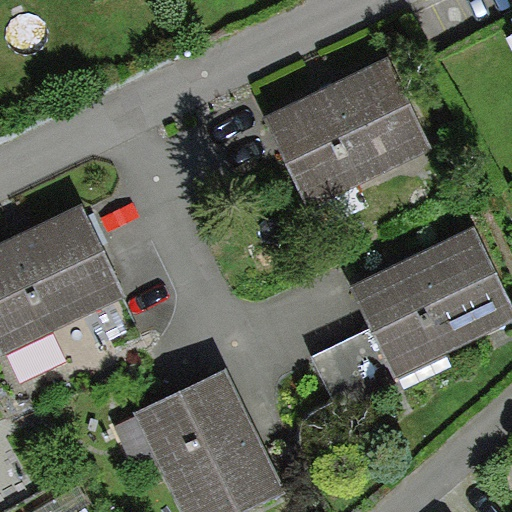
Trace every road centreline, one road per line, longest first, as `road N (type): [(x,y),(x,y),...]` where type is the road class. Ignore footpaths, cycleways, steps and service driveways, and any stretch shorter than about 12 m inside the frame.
road 1 (residential): [(374,0),(0,169)]
road 2 (residential): [(511,408),(393,511)]
